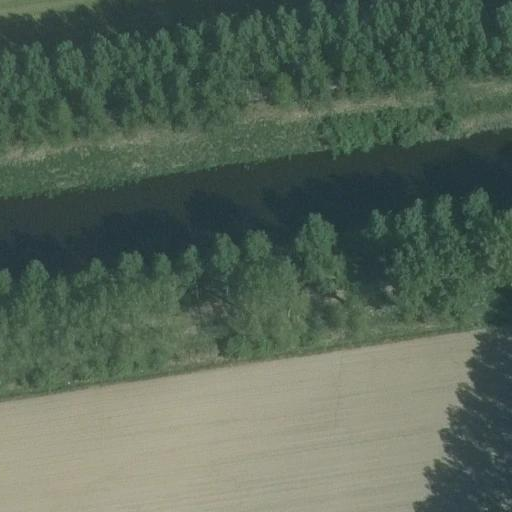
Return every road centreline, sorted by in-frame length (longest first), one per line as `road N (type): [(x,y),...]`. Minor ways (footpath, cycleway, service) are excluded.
road 1 (track): [(511,266),(0,344)]
road 2 (unclassified): [(511,58),(0,134)]
